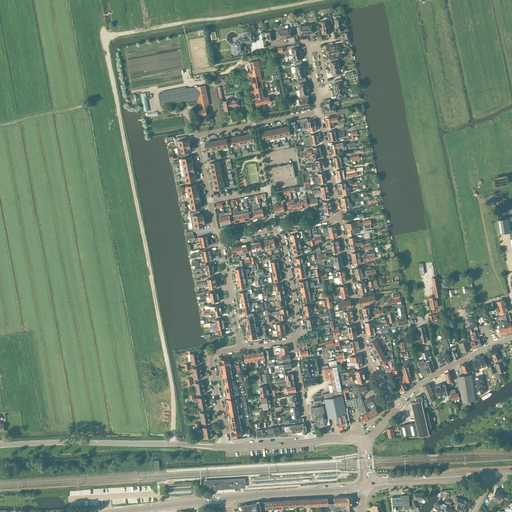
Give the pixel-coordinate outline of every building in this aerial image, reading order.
[(340,16),(339,16),(336,16),(335,17),(336,19),(334,20),(335,25),(334,25),(335,32),(344,30),(343,26),(347,25),(346,20),(343,21),(342,18),(340,18),(340,16)] [(329,26),(328,21),(320,22),(321,28),(322,28),(323,34),(332,32),(330,26),(329,26)] [(305,25),(307,35),(313,33),(313,32),(316,31),(314,24),(311,24),(305,25)] [(301,36),(307,35),(305,25),(300,27),(297,27),(298,35),(301,34),(301,36)] [(286,39),(284,30),(284,29),(284,28),(283,27),(282,27),(281,27),(280,28),(279,29),(279,30),(279,31),(278,31),(279,31),(276,32),(277,39),(280,39),(280,40),(286,39)] [(284,30),(286,39),(292,38),(292,36),(295,36),(293,28),(290,29),(290,28),(284,30)] [(275,39),(273,31),(266,32),(266,33),(264,34),(265,41),(268,40),(268,41),(275,39)] [(255,41),(253,33),(247,34),(248,37),(245,38),(245,37),(244,36),(243,36),(242,37),(241,38),(239,39),(239,44),(235,44),(236,46),(235,47),(234,47),(234,48),(234,49),(235,50),(236,51),(237,51),(237,54),(247,53),(245,43),(255,41)] [(292,55),(301,53),(300,47),(299,47),(298,44),(291,46),(291,49),(292,55)] [(333,46),(332,45),(326,46),(328,55),(334,53),(334,54),(340,53),(339,50),(341,50),(341,46),(338,47),(338,45),(333,46)] [(294,61),(294,63),(302,62),(301,59),(303,59),(301,53),(292,55),(293,61),(294,61)] [(331,62),(329,63),(331,69),(340,67),(339,61),(338,61),(338,58),(330,59),(331,62)] [(265,98),(258,61),(248,63),(256,105),(270,102),(269,97),(265,98)] [(294,67),(296,72),(305,70),(304,65),(302,65),(302,62),(294,63),(295,66),(294,67)] [(340,67),(331,69),(332,74),(333,74),(334,77),(341,76),(341,74),(343,74),(342,72),(343,72),(344,71),(343,66),(340,67)] [(297,78),(298,81),(305,79),(305,77),(306,76),(305,70),(296,72),(297,78)] [(298,84),(299,90),(309,88),(307,82),(306,83),(305,79),(298,81),(298,84)] [(335,83),(334,84),(335,90),(344,88),(347,87),(346,81),(343,82),(342,82),(342,79),(335,80),(335,83)] [(164,93),(159,94),(161,106),(198,99),(200,106),(195,107),(196,112),(199,112),(199,116),(206,115),(206,113),(208,112),(207,105),(209,105),(206,85),(186,89),(186,87),(178,88),(163,91),(164,93)] [(301,96),(301,99),(309,97),(308,94),(310,94),(309,88),(299,90),(300,96),(301,96)] [(344,88),(335,90),(336,95),(337,95),(338,98),(345,97),(345,93),(344,88)] [(149,110),(146,93),(140,94),(143,111),(149,110)] [(310,106),(309,97),(301,99),(299,99),(301,108),(310,106)] [(239,99),(230,101),(230,100),(223,102),(225,111),(232,110),(231,107),(240,105),(239,99)] [(337,108),(335,102),(325,104),(326,106),(324,107),(326,113),(336,112),(335,109),(337,108)] [(185,136),(175,138),(176,142),(178,141),(179,147),(190,145),(189,141),(188,141),(188,139),(186,139),(185,136)] [(179,147),(177,147),(178,153),(179,157),(189,155),(188,151),(190,151),(190,149),(190,148),(190,145),(179,147)] [(181,159),(183,165),(193,163),(193,159),(192,159),(191,157),(181,159)] [(350,159),(347,160),(334,162),(335,167),(342,166),(342,164),(350,162),(350,161),(352,161),(361,160),(360,157),(359,158),(355,158),(350,159)] [(295,177),(292,163),(268,168),(271,182),(295,177)] [(337,175),(357,171),(358,171),(363,170),(363,167),(355,168),(347,170),(346,169),(336,171),(337,175)] [(358,175),(357,171),(337,175),(338,180),(345,178),(344,176),(347,176),(347,177),(358,175)] [(196,178),(196,174),(185,176),(186,183),(196,181),(195,178),(196,178)] [(510,184),(508,175),(492,178),(494,187),(510,184)] [(351,187),(339,189),(341,195),(348,193),(351,193),(350,190),(354,189),(360,188),(359,185),(358,186),(352,187),(351,187)] [(317,194),(329,191),(328,186),(321,187),(322,191),(320,191),(320,190),(319,191),(318,189),(311,190),(312,195),(317,194)] [(300,201),(297,201),(299,209),(304,208),(303,207),(308,206),(306,196),(301,197),(301,199),(300,200),(300,201)] [(361,205),(360,201),(342,204),(343,209),(351,208),(350,207),(352,206),(353,207),(361,205)] [(202,205),(201,202),(190,204),(191,210),(201,208),(201,205),(202,205)] [(321,209),(319,209),(321,216),(331,214),(331,212),(333,212),(332,206),(321,208),(321,209)] [(190,213),(191,222),(204,219),(204,216),(203,216),(202,213),(200,214),(200,211),(190,213)] [(353,212),(344,214),(345,220),(357,218),(359,217),(359,214),(357,214),(357,211),(353,212)] [(511,231),(508,217),(496,219),(499,233),(511,231)] [(204,219),(191,222),(193,231),(203,229),(203,226),(205,226),(204,223),(205,223),(204,219)] [(353,222),(346,224),(347,229),(364,226),(364,225),(364,222),(360,223),(359,221),(356,221),(356,222),(353,222)] [(364,226),(347,229),(348,234),(355,233),(355,232),(360,231),(360,229),(365,228),(364,226)] [(291,240),(300,238),(302,237),(301,231),(298,232),(297,231),(294,231),(295,234),(290,235),(291,240)] [(332,244),(325,245),(326,248),(340,246),(338,240),(331,242),(332,244)] [(351,249),(358,248),(358,246),(363,245),(363,241),(361,242),(350,244),(351,249)] [(199,253),(190,255),(191,258),(203,256),(211,254),(210,249),(202,251),(202,250),(198,250),(199,253)] [(375,258),(374,255),(353,259),(354,264),(361,263),(363,263),(365,263),(365,261),(365,260),(372,259),(375,258)] [(193,272),(196,271),(204,270),(213,268),(212,263),(202,265),(203,268),(201,268),(192,270),(193,272)] [(376,273),(376,270),(356,274),(357,279),(367,277),(367,275),(376,273)] [(196,283),(196,286),(204,284),(216,282),(215,277),(208,278),(208,281),(199,282),(196,283)] [(437,277),(432,278),(435,296),(439,296),(441,295),(437,277)] [(359,289),(370,286),(376,285),(375,280),(368,281),(368,284),(367,284),(367,285),(366,285),(365,282),(358,283),(359,289)] [(201,299),(219,296),(218,291),(210,292),(211,295),(206,296),(206,295),(200,297),(201,299)] [(373,296),(361,298),(362,304),(374,302),(377,302),(375,295),(373,296)] [(440,304),(439,296),(435,296),(429,298),(431,308),(438,307),(438,305),(440,304)] [(401,299),(393,300),(394,304),(395,308),(402,306),(402,303),(401,303),(401,299)] [(498,308),(506,305),(505,299),(496,302),(492,303),(494,307),(498,306),(498,308)] [(351,306),(350,300),(338,302),(340,309),(351,306)] [(209,312),(221,310),(220,305),(213,306),(213,308),(209,309),(203,310),(204,313),(209,312)] [(506,305),(498,308),(499,310),(496,311),(497,314),(499,313),(500,314),(508,312),(506,305)] [(325,307),(316,308),(304,310),(305,315),(313,314),(316,313),(316,311),(317,310),(318,311),(326,309),(325,307)] [(506,315),(502,316),(503,321),(507,334),(511,332),(511,328),(510,321),(507,322),(506,320),(507,320),(506,315)] [(210,323),(203,324),(203,327),(207,326),(224,323),(223,318),(215,320),(216,322),(210,324),(210,323)] [(503,321),(498,323),(499,328),(501,336),(503,335),(507,334),(503,321)] [(224,323),(207,326),(208,329),(211,328),(213,328),(213,330),(217,329),(218,334),(220,334),(225,333),(224,332),(224,328),(225,328),(224,323)] [(378,326),(367,328),(368,333),(375,332),(377,332),(377,330),(385,329),(388,328),(387,324),(387,325),(385,325),(378,326)] [(428,341),(425,326),(418,327),(420,337),(417,338),(418,342),(421,342),(428,341)] [(472,332),(473,334),(478,347),(480,347),(480,346),(481,345),(479,338),(477,339),(475,331),(472,332)] [(318,343),(317,338),(310,339),(311,341),(299,343),(300,349),(307,347),(307,345),(310,345),(311,344),(318,343)] [(449,348),(446,338),(441,339),(443,348),(442,348),(443,351),(435,355),(440,364),(441,364),(442,364),(443,363),(444,362),(446,361),(447,363),(452,361),(446,350),(449,348)] [(469,350),(465,338),(463,338),(464,341),(458,343),(461,352),(469,350)] [(376,339),(369,342),(372,348),(379,344),(376,339)] [(504,348),(500,349),(502,357),(511,354),(511,355),(511,343),(509,344),(511,350),(505,352),(504,348)] [(382,350),(379,344),(372,348),(376,354),(382,350)] [(279,356),(286,355),(286,352),(289,352),(288,346),(280,347),(281,351),(278,351),(279,355),(276,356),(279,356)] [(459,358),(455,346),(450,348),(454,360),(459,358)] [(500,357),(497,349),(491,352),(494,360),(496,359),(497,362),(495,363),(498,371),(493,373),(496,379),(496,380),(501,378),(499,373),(505,371),(502,361),(502,360),(501,357),(500,357)] [(382,350),(376,354),(379,359),(390,353),(389,351),(386,352),(384,353),(382,350)] [(392,352),(390,353),(379,359),(382,365),(388,361),(390,360),(388,357),(389,357),(389,356),(392,354),(392,352)] [(491,367),(487,354),(482,356),(472,360),(475,368),(478,367),(479,369),(482,368),(481,366),(486,364),(488,368),(491,367)] [(422,376),(429,373),(426,366),(427,366),(425,361),(424,359),(417,361),(419,366),(422,365),(423,367),(419,369),(422,376)] [(431,359),(425,361),(427,366),(426,366),(429,373),(435,370),(432,361),(431,361),(431,359)] [(315,371),(313,361),(302,363),(304,373),(306,373),(307,376),(314,375),(314,376),(320,375),(319,370),(315,371)] [(393,366),(393,361),(390,361),(391,367),(386,370),(387,373),(394,369),(394,366),(393,366)] [(469,366),(467,363),(466,363),(465,363),(465,364),(464,363),(462,364),(462,365),(461,365),(464,372),(471,370),(469,366)] [(330,392),(323,394),(324,399),(343,395),(342,390),(338,366),(329,368),(322,369),(324,381),(331,379),(332,387),(329,387),(330,392)] [(411,376),(410,371),(406,372),(404,367),(403,367),(404,368),(402,369),(403,372),(404,374),(406,373),(407,377),(411,376)] [(348,371),(345,371),(340,372),(342,380),(345,380),(344,374),(349,373),(348,371)] [(412,380),(411,376),(407,377),(406,373),(404,374),(403,372),(402,372),(405,382),(412,380)] [(451,377),(450,372),(445,374),(447,381),(448,382),(448,383),(453,381),(453,380),(453,379),(452,377),(451,377)] [(279,378),(274,379),(275,379),(275,382),(294,378),(293,373),(285,374),(286,377),(279,378)] [(475,400),(472,374),(458,376),(459,387),(463,401),(465,401),(465,406),(469,405),(471,404),(470,400),(475,400)] [(481,377),(475,377),(477,393),(484,392),(481,377)] [(403,379),(403,378),(398,380),(398,381),(399,384),(400,386),(399,386),(399,388),(398,388),(401,393),(408,389),(405,382),(405,383),(404,380),(403,379)] [(435,402),(433,397),(432,395),(433,395),(432,394),(428,383),(423,386),(431,403),(432,406),(435,405),(435,402)] [(446,383),(437,385),(439,396),(441,396),(442,396),(442,397),(444,398),(446,397),(447,397),(447,395),(448,395),(448,396),(449,395),(446,383)] [(296,391),(295,385),(287,386),(287,388),(284,389),(285,393),(296,391)] [(356,388),(352,388),(352,391),(356,390),(356,391),(357,394),(368,392),(367,385),(358,387),(356,388)] [(450,391),(451,396),(451,398),(452,398),(452,399),(459,397),(458,393),(456,393),(455,389),(450,390),(450,391)] [(315,403),(325,402),(324,399),(323,394),(313,396),(314,398),(315,403)] [(326,405),(325,405),(326,411),(327,411),(328,418),(335,417),(336,417),(340,416),(345,415),(346,414),(344,408),(346,407),(345,400),(343,400),(342,395),(343,395),(324,399),(325,402),(326,405)] [(425,411),(422,395),(415,397),(416,401),(412,402),(416,422),(400,426),(402,436),(409,435),(409,436),(418,434),(419,436),(428,433),(424,411),(425,411)] [(352,399),(351,399),(353,405),(353,408),(354,408),(354,409),(357,408),(357,407),(359,406),(361,414),(360,415),(362,421),(367,420),(367,419),(366,418),(368,418),(368,419),(369,419),(369,418),(366,412),(365,407),(361,396),(351,399),(352,399)] [(369,419),(369,418),(373,416),(373,417),(378,414),(378,413),(379,413),(376,407),(377,407),(376,407),(373,400),(371,397),(364,400),(369,410),(366,412),(369,418),(369,419)] [(323,405),(311,408),(313,419),(314,419),(314,422),(316,421),(317,427),(326,425),(324,412),(325,412),(325,411),(326,411),(325,405),(323,406),(323,405)] [(431,411),(425,412),(427,421),(428,427),(435,426),(433,420),(431,411)] [(398,430),(397,426),(387,429),(388,433),(388,436),(389,436),(394,435),(394,432),(398,430)] [(204,482),(204,485),(205,487),(204,487),(204,488),(221,487),(223,487),(223,486),(245,485),(245,483),(244,480),(245,480),(245,479),(234,480),(230,480),(223,481),(223,480),(221,481),(204,482)] [(500,490),(496,488),(493,496),(494,496),(494,497),(494,498),(494,499),(495,500),(496,500),(497,500),(498,500),(499,499),(501,499),(504,492),(502,491),(502,490),(501,490),(500,490)] [(401,497),(392,497),(392,505),(404,504),(404,508),(409,508),(408,495),(403,495),(403,498),(401,498),(401,497)] [(455,496),(452,501),(456,503),(467,507),(469,501),(457,497),(455,496)] [(352,507),(351,497),(334,498),(334,503),(329,503),(330,509),(343,510),(343,509),(352,508),(352,507)] [(260,511),(259,502),(252,503),(239,506),(239,509),(240,509),(240,511),(260,511)] [(464,511),(467,507),(456,503),(456,504),(454,508),(463,511),(464,511)]
